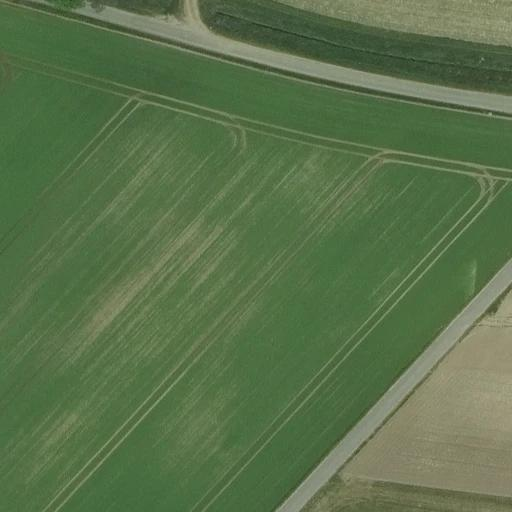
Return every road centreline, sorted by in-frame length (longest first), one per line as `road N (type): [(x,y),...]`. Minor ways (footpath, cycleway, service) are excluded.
road 1 (unclassified): [(19,0),(345,79),(511,106)]
road 2 (unclassified): [(511,269),(289,511)]
